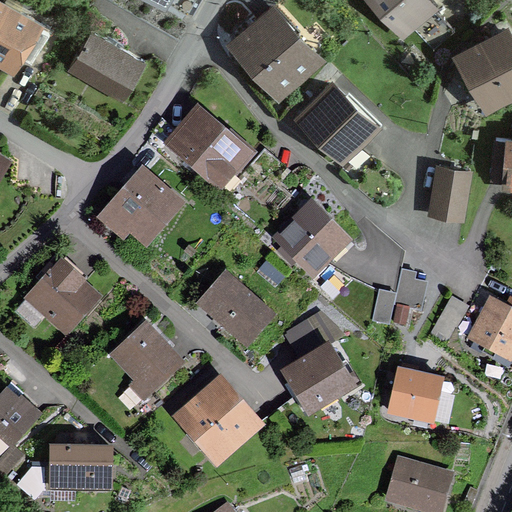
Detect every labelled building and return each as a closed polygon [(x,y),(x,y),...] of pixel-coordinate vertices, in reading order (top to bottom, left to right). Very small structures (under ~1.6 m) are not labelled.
[(0,0),(0,64),(13,72),(23,56),(31,60),(47,32),(40,28),(45,19),(12,0),(0,0)] [(280,98),(327,54),(276,0),(268,0),(225,40),(280,98)] [(369,0),(404,36),(414,28),(433,48),(455,28),(436,7),(441,2),(439,0),(369,0)] [(511,96),(511,25),(508,18),(451,50),(486,111),(511,96)] [(147,58),(92,26),(67,68),(123,100),(147,58)] [(342,161),(338,165),(354,180),(375,158),(361,144),(382,121),(332,73),(292,115),(342,161)] [(159,152),(164,146),(219,192),(254,151),(197,103),(176,129),(162,117),(147,142),(159,152)] [(511,132),(505,132),(505,136),(493,135),(489,179),(501,180),(500,188),(511,188),(511,132)] [(0,182),(12,162),(0,154),(0,182)] [(473,166),(436,160),(427,212),(464,218),(473,166)] [(186,203),(142,165),(96,218),(123,241),(130,234),(147,248),(186,203)] [(353,240),(311,198),(272,237),(314,279),(353,240)] [(26,300),(15,312),(34,329),(45,317),(68,337),(104,296),(85,280),(86,279),(61,257),(24,298),(26,300)] [(278,312),(225,268),(195,304),(247,348),(278,312)] [(394,306),(396,306),(393,322),(406,325),(409,309),(421,311),(428,280),(415,278),(416,272),(402,269),(397,292),(378,289),(372,320),(390,324),(394,306)] [(340,292),(327,280),(320,287),(332,299),(340,292)] [(452,295),(430,334),(446,344),(468,305),(452,295)] [(511,360),(511,296),(510,295),(506,303),(489,295),(466,338),(511,362),(511,360)] [(331,344),(345,335),(320,311),(283,333),(299,358),(280,370),(308,417),(357,387),(331,344)] [(187,361),(147,318),(108,354),(133,381),(122,391),(137,408),(187,361)] [(420,365),(403,362),(401,367),(397,366),(387,414),(434,424),(435,421),(448,424),(455,395),(441,392),(444,377),(419,371),(420,365)] [(265,424),(219,373),(170,417),(216,468),(265,424)] [(0,438),(9,447),(0,457),(0,482),(25,454),(14,445),(42,414),(22,396),(25,393),(12,381),(0,394),(0,438)] [(50,490),(50,501),(76,501),(76,491),(112,492),(113,446),(49,444),(49,467),(30,466),(16,485),(35,500),(43,490),(50,490)] [(442,511),(455,471),(397,455),(384,501),(422,511),(442,511)] [(306,471),(303,462),(290,466),(294,476),(306,471)] [(478,490),(470,487),(463,505),(471,508),(478,490)] [(235,511),(228,501),(213,511),(235,511)]
